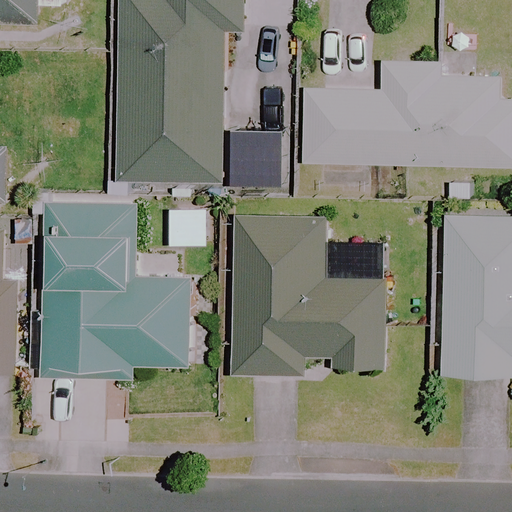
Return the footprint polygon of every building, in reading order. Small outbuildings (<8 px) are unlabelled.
[(0,0),(0,22),(41,24),(41,0),(0,0)] [(247,38),(248,0),(131,0),(125,179),(287,185),(290,128),(231,126),(235,37),(247,38)] [(312,89),(310,162),(451,166),(479,167),(511,167),(511,99),(502,99),(503,76),(447,75),(447,63),(389,61),(388,91),(312,89)] [(49,366),(211,373),(212,341),(196,341),(197,314),(206,314),(207,279),(139,276),(141,205),(55,202),(49,366)] [(216,208),(176,206),(174,245),(214,247),(216,208)] [(511,375),(511,217),(455,215),(448,372),(511,375)] [(332,356),(332,366),(392,367),(395,240),(325,239),(325,218),(244,216),(240,375),(310,377),(310,355),(332,356)] [(0,369),(25,370),(28,266),(10,265),(11,231),(0,230),(0,369)]
